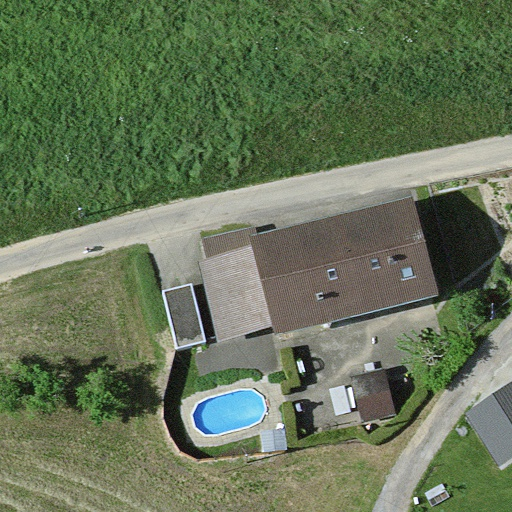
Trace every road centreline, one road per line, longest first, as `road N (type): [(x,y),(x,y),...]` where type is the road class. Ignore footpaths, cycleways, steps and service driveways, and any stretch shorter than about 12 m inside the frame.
road 1 (residential): [(511,147),(266,198),(0,270)]
road 2 (residential): [(511,341),(458,391),(395,511)]
